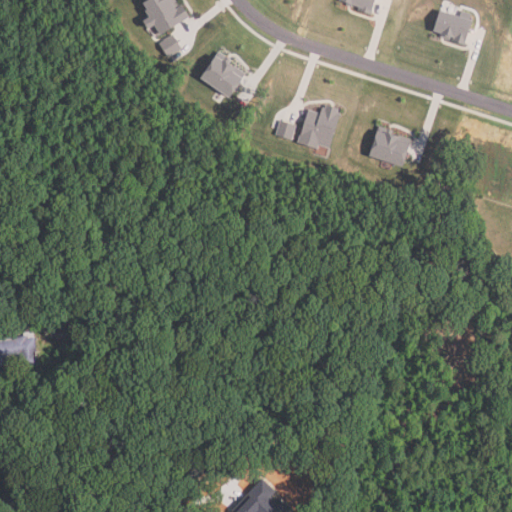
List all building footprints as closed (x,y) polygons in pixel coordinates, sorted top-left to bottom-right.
[(189,18),(162,35),(155,26),(149,29),(142,19),(148,15),(145,12),(149,9),(145,3),(149,0),(173,0),(175,2),(173,4),(176,9),(181,5),(189,18)] [(377,0),(373,14),(360,10),(361,6),(355,4),(354,8),(347,6),(349,2),(342,0),(377,0)] [(466,45),(440,36),(441,32),(435,30),(441,9),(460,15),(462,10),(470,13),(469,18),(474,20),(466,45)] [(184,49),(171,57),(162,43),(175,35),(184,49)] [(234,98),(204,77),(221,54),(250,74),(234,98)] [(332,148),(322,144),(320,149),(300,143),(310,109),(322,113),(324,108),(327,109),(329,105),(341,109),(340,113),(343,113),(332,148)] [(283,120),(298,125),(294,140),(278,135),(283,120)] [(406,167),(371,156),(381,126),(393,130),(392,133),(403,136),(402,141),(413,144),(406,167)] [(68,338),(51,338),(51,327),(68,328),(68,338)] [(22,368),(20,354),(10,355),(11,365),(0,366),(0,335),(18,333),(18,337),(26,336),(25,332),(36,331),(40,366),(22,368)] [(438,374),(421,391),(404,374),(435,343),(447,356),(443,360),(458,374),(448,384),(438,374)] [(100,374),(88,376),(86,362),(98,360),(100,374)] [(250,511),(243,511),(237,506),(266,477),(278,489),(274,493),(279,498),(281,495),(290,504),(282,511),(257,511),(254,508),(250,511)]
